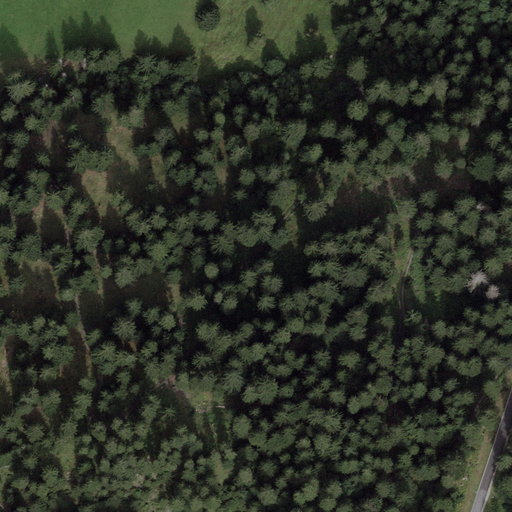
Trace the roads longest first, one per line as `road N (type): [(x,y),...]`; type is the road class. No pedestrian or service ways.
road 1 (track): [(381,511),(390,481),(401,292),(421,197),(351,81),(334,87),(334,146),(312,187),(226,280),(181,363),(111,428),(92,417),(98,364),(75,299),(63,192),(43,175),(30,176),(0,218)]
road 2 (track): [(511,355),(482,392),(416,511)]
